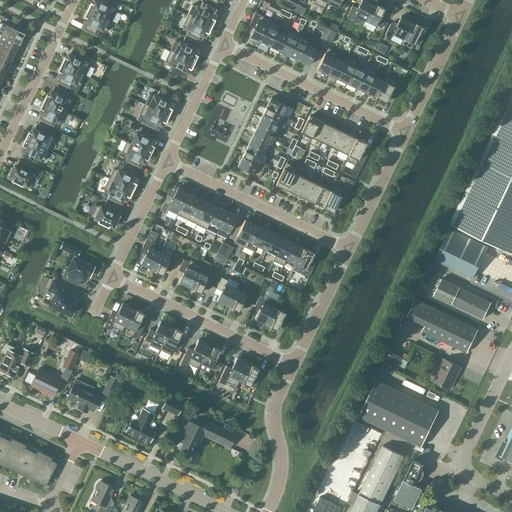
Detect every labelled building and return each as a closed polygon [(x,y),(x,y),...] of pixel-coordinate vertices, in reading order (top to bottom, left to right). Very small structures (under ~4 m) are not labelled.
[(109,7),(112,2),(108,0),(98,0),(98,2),(94,0),(93,3),(91,2),(88,10),(111,21),(116,11),(109,7)] [(313,3),(324,8),(327,3),(327,0),(311,0),(314,1),(313,3)] [(327,0),(327,3),(337,8),(338,7),(343,10),(346,4),(347,0),(327,0)] [(352,6),(352,7),(347,17),(353,20),(355,17),(364,22),(373,4),(369,2),(369,1),(366,0),(361,0),(357,8),(352,6)] [(216,9),(202,2),(199,8),(192,5),(187,15),(211,27),(215,18),(213,18),(215,15),(211,13),(213,8),(216,10),(216,9)] [(292,8),(297,11),(300,5),(295,2),(292,8)] [(364,22),(376,27),(376,25),(381,28),(387,17),(381,14),(384,9),(377,5),(377,6),(373,4),(364,22)] [(301,6),(298,13),(303,16),(306,9),(301,6)] [(82,29),(96,36),(99,28),(106,32),(111,21),(88,10),(84,18),(85,19),(84,21),(88,23),(85,30),(82,29)] [(187,15),(182,26),(189,29),(187,35),(200,41),(201,41),(198,39),(201,35),(204,36),(206,34),(207,35),(211,27),(187,15)] [(255,40),(260,42),(271,20),(261,15),(259,17),(254,15),(249,26),(254,28),(252,33),(249,38),(255,40)] [(393,35),(402,40),(400,45),(411,22),(407,20),(401,16),(396,27),(390,24),(385,35),(391,38),(393,35)] [(0,27),(0,34),(2,35),(18,43),(18,44),(20,44),(25,34),(19,31),(22,26),(7,19),(4,24),(2,23),(0,27)] [(80,29),(82,24),(73,20),(71,25),(80,29)] [(280,25),(271,20),(260,42),(270,47),(280,25)] [(415,24),(411,22),(400,45),(411,50),(414,43),(420,46),(425,35),(419,33),(422,27),(415,23),(415,24)] [(325,27),(317,23),(315,27),(315,28),(323,32),(325,29),(325,27)] [(290,29),(280,25),(270,47),(280,51),(290,29)] [(331,30),(326,27),(325,27),(325,29),(320,38),(326,41),(331,30)] [(300,34),(290,29),(280,51),(289,56),(300,34)] [(337,32),(331,30),(326,41),(331,44),(337,32)] [(300,34),(289,56),(299,61),(310,39),(300,34)] [(2,35),(0,38),(0,46),(14,53),(15,54),(18,48),(17,47),(18,44),(18,43),(2,35)] [(199,45),(185,38),(182,44),(175,40),(170,51),(194,62),(198,54),(196,53),(197,51),(194,49),(196,44),(198,45),(199,45)] [(309,65),(320,43),(310,39),(299,61),(309,65)] [(371,41),(368,47),(373,50),(376,43),(371,41)] [(379,43),(376,49),(384,53),(387,47),(379,43)] [(0,46),(0,58),(9,63),(10,64),(11,63),(13,57),(12,57),(14,53),(0,46)] [(338,52),(327,47),(317,69),(327,74),(338,52)] [(65,56),(61,64),(85,76),(90,65),(83,62),(86,56),(72,50),(74,52),(72,56),(68,55),(67,57),(65,56)] [(170,51),(165,62),(172,65),(169,71),(170,71),(181,76),(183,70),(186,71),(187,72),(188,70),(190,70),(194,62),(170,51)] [(338,52),(327,74),(337,79),(347,57),(338,52)] [(347,57),(337,79),(346,83),(357,61),(347,57)] [(0,58),(0,70),(4,73),(6,73),(9,67),(7,67),(9,63),(0,58)] [(357,61),(346,83),(356,88),(367,66),(366,66),(364,71),(355,67),(358,62),(357,61)] [(61,64),(58,71),(57,73),(59,73),(58,76),(62,78),(59,83),(57,81),(57,82),(70,89),(73,83),(80,86),(85,76),(61,64)] [(367,66),(356,88),(366,93),(377,71),(367,66)] [(377,71),(366,93),(376,97),(386,75),(383,80),(374,76),(377,71)] [(386,75),(376,97),(379,99),(379,100),(386,103),(389,97),(394,99),(402,83),(386,75)] [(47,94),(43,102),(67,113),(63,111),(68,100),(65,99),(68,94),(54,88),(56,89),(54,94),(50,92),(49,94),(47,94)] [(173,98),(159,92),(157,97),(150,94),(144,104),(168,116),(172,108),(170,107),(172,104),(168,103),(170,98),(173,99),(173,98)] [(511,253),(511,93),(449,223),(511,253)] [(265,107),(288,118),(283,115),(288,105),(271,98),(266,107),(265,107)] [(39,119),(52,126),(55,120),(62,124),(67,113),(43,102),(40,110),(41,111),(40,113),(44,115),(41,120),(39,119)] [(144,104),(137,121),(155,129),(158,124),(160,125),(161,126),(163,123),(164,124),(168,116),(144,104)] [(222,106),(220,113),(213,110),(204,133),(226,142),(232,125),(224,122),(229,108),(222,106)] [(261,117),(283,128),(288,118),(265,107),(263,113),(263,114),(261,117)] [(301,132),(311,137),(319,121),(309,116),(301,132)] [(257,127),(279,138),(283,128),(261,117),(257,127)] [(328,125),(319,121),(311,137),(320,142),(328,125)] [(47,136),(50,131),(36,124),(36,125),(38,126),(36,131),(32,129),(31,132),(29,131),(26,139),(49,150),(54,140),(47,136)] [(320,142),(330,146),(338,130),(328,125),(320,142)] [(269,145),(273,136),(279,138),(257,127),(252,137),(269,145)] [(152,135),(155,136),(155,135),(141,129),(139,134),(136,133),(131,144),(127,141),(127,142),(150,153),(154,145),(153,144),(154,142),(150,140),(152,135)] [(347,134),(338,130),(330,146),(339,151),(347,134)] [(356,138),(347,134),(339,151),(348,155),(345,160),(356,138)] [(269,145),(252,137),(247,147),(264,155),(269,145)] [(345,160),(361,168),(369,152),(363,149),(367,143),(360,140),(356,138),(345,160)] [(21,157),(25,159),(34,163),(37,158),(44,161),(49,150),(26,139),(22,147),(23,148),(22,150),(26,152),(23,157),(21,156),(21,157)] [(127,142),(121,152),(129,156),(126,161),(140,168),(140,167),(137,166),(140,161),(144,163),(145,160),(146,161),(150,153),(127,142)] [(264,155),(247,147),(246,150),(245,150),(242,156),(265,167),(260,164),(264,155)] [(265,167),(242,156),(242,157),(238,167),(260,177),(265,167)] [(12,168),(8,176),(9,177),(11,178),(10,180),(24,186),(25,185),(31,188),(36,177),(39,178),(41,172),(21,162),(18,168),(16,167),(15,166),(14,168),(12,168)] [(297,168),(287,163),(276,185),(286,190),(297,168)] [(137,173),(123,166),(121,172),(114,168),(109,179),(132,190),(136,182),(135,181),(136,179),(132,177),(134,172),(137,173)] [(297,168),(286,190),(295,194),(303,178),(295,173),(297,168)] [(303,178),(295,194),(305,199),(312,182),(303,178)] [(109,179),(104,190),(111,193),(108,199),(122,205),(120,203),(122,198),(126,200),(127,198),(128,199),(132,190),(109,179)] [(312,182),(305,199),(314,203),(322,186),(312,182)] [(322,186),(314,203),(323,207),(333,185),(331,191),(322,186)] [(336,206),(341,209),(347,198),(341,196),(344,190),(333,185),(323,207),(327,209),(326,210),(333,213),(336,206)] [(173,197),(168,194),(160,210),(166,213),(168,210),(177,215),(187,193),(183,191),(183,190),(178,187),(173,197)] [(187,193),(177,215),(187,220),(197,197),(187,193)] [(197,197),(187,220),(196,224),(207,202),(197,197)] [(207,202),(196,224),(206,229),(217,207),(207,202)] [(120,209),(106,203),(103,208),(96,205),(91,217),(97,220),(96,221),(110,228),(111,226),(113,227),(114,228),(119,219),(117,218),(118,216),(115,214),(117,209),(119,210),(120,209)] [(217,207),(206,229),(216,234),(227,212),(217,207)] [(227,212),(216,234),(226,238),(237,216),(227,212)] [(0,246),(3,248),(11,232),(2,227),(4,222),(0,219),(0,246)] [(234,242),(244,247),(255,225),(245,220),(234,242)] [(254,252),(264,230),(255,225),(244,247),(254,252)] [(434,260),(473,278),(485,253),(466,244),(469,238),(449,229),(434,260)] [(274,234),(264,230),(254,252),(257,246),(266,251),(274,234)] [(284,239),(274,234),(266,251),(275,255),(273,261),(284,239)] [(294,244),(284,239),(273,261),(283,266),(294,244)] [(151,243),(145,241),(140,252),(145,254),(140,265),(147,268),(148,267),(152,269),(163,247),(152,241),(151,243)] [(228,245),(223,242),(222,242),(217,253),(222,256),(228,245)] [(303,248),(294,244),(283,266),(286,261),(295,265),(292,270),(293,270),(303,248)] [(227,258),(228,259),(233,247),(228,245),(222,256),(227,258)] [(74,246),(70,253),(77,256),(80,249),(74,246)] [(155,271),(155,272),(162,275),(165,269),(170,272),(178,255),(173,253),(173,252),(163,247),(152,269),(155,271)] [(307,250),(303,248),(293,270),(308,278),(316,262),(311,259),(314,253),(307,250)] [(222,256),(219,262),(224,264),(227,258),(222,256)] [(90,276),(94,267),(74,257),(67,271),(66,270),(62,279),(78,286),(82,278),(84,279),(87,275),(90,276)] [(178,270),(183,273),(179,283),(185,286),(186,286),(190,288),(201,265),(190,260),(189,262),(183,259),(178,270)] [(203,287),(209,290),(216,274),(211,271),(212,270),(201,265),(190,288),(194,290),(193,290),(200,293),(203,287)] [(256,273),(253,279),(261,283),(264,277),(256,273)] [(216,289),(222,291),(217,301),(223,305),(224,304),(228,306),(239,283),(238,283),(236,288),(226,283),(228,280),(222,277),(216,289)] [(442,279),(434,295),(452,303),(483,319),(491,303),(442,279)] [(54,281),(49,291),(55,294),(50,305),(71,315),(75,306),(73,305),(76,299),(65,294),(68,287),(54,281)] [(247,308),(249,303),(252,298),(246,295),(250,288),(239,283),(228,306),(232,308),(231,309),(238,312),(241,306),(247,308)] [(254,307),(260,309),(255,320),(262,323),(262,322),(266,324),(277,302),(266,296),(265,298),(260,296),(254,307)] [(277,302),(266,324),(270,326),(270,327),(276,330),(279,324),(285,327),(290,316),(284,313),(285,312),(274,307),(277,302)] [(122,303),(117,313),(112,311),(104,327),(110,330),(112,327),(122,332),(133,309),(129,307),(129,306),(122,303)] [(425,325),(422,331),(467,353),(478,330),(433,308),(425,325)] [(133,309),(122,332),(125,327),(134,331),(132,335),(138,338),(146,322),(141,319),(144,313),(137,310),(137,311),(133,309)] [(160,321),(155,332),(150,329),(145,340),(150,343),(149,345),(160,350),(171,327),(167,325),(160,321)] [(35,325),(33,330),(42,334),(44,329),(35,325)] [(174,349),(179,351),(184,340),(179,338),(182,332),(175,328),(175,329),(171,327),(160,350),(170,355),(173,350),(174,349)] [(490,331),(487,341),(495,344),(498,334),(490,331)] [(69,340),(63,352),(68,354),(70,350),(78,354),(82,346),(69,340)] [(198,340),(193,350),(188,347),(180,364),(186,367),(188,363),(198,368),(209,345),(205,344),(205,343),(198,340)] [(20,363),(28,366),(34,354),(24,349),(20,356),(13,352),(15,348),(5,344),(1,352),(5,354),(0,365),(0,370),(13,377),(20,363)] [(212,367),(217,369),(222,359),(217,356),(220,350),(213,347),(209,345),(198,368),(201,363),(212,368),(212,367)] [(81,348),(78,358),(84,360),(87,350),(81,348)] [(394,373),(396,368),(402,357),(386,349),(378,365),(394,373)] [(62,367),(70,370),(78,354),(70,350),(68,354),(62,367)] [(237,358),(232,368),(226,366),(218,382),(224,385),(226,382),(236,387),(247,364),(243,362),(243,361),(237,358)] [(434,382),(449,389),(460,367),(445,359),(434,382)] [(239,381),(249,386),(250,385),(256,388),(261,377),(255,374),(258,368),(251,365),(251,366),(247,364),(236,387),(237,387),(239,381)] [(30,385),(53,396),(61,379),(39,368),(30,385)] [(433,379),(436,370),(430,368),(427,376),(433,379)] [(102,392),(110,396),(118,380),(110,376),(102,392)] [(73,384),(66,398),(79,404),(77,408),(86,412),(88,409),(93,411),(100,397),(92,393),(94,389),(75,380),(73,384)] [(359,416),(422,447),(439,411),(376,380),(359,416)] [(161,408),(177,416),(183,404),(167,396),(161,408)] [(126,431),(149,443),(155,431),(148,428),(152,420),(155,413),(143,408),(136,422),(131,420),(126,431)] [(234,428),(225,424),(222,429),(205,421),(202,427),(188,420),(181,434),(186,436),(180,448),(188,452),(185,460),(194,464),(198,455),(191,451),(195,442),(198,443),(202,435),(230,448),(236,436),(231,434),(234,428)] [(503,439),(495,456),(503,460),(504,458),(511,461),(511,428),(506,440),(503,439)] [(0,511),(5,511),(0,510),(0,459),(3,461),(3,462),(12,466),(13,465),(29,473),(29,474),(38,479),(39,478),(47,482),(56,463),(50,460),(52,458),(37,450),(35,453),(25,448),(26,445),(11,438),(10,440),(0,435),(0,511)] [(382,446),(359,494),(380,505),(404,456),(382,446)] [(426,465),(413,459),(394,500),(413,509),(422,489),(416,486),(418,480),(420,479),(421,478),(423,475),(423,473),(423,471),(426,465)] [(325,473),(321,481),(326,483),(330,475),(325,473)] [(109,500),(114,488),(100,481),(89,503),(90,503),(91,500),(100,504),(96,511),(109,511),(114,503),(109,500)] [(376,511),(380,505),(359,494),(350,511),(376,511)] [(138,511),(143,502),(130,495),(121,511),(138,511)] [(339,511),(341,508),(320,497),(312,511),(339,511)] [(447,511),(428,502),(423,511),(447,511)]
